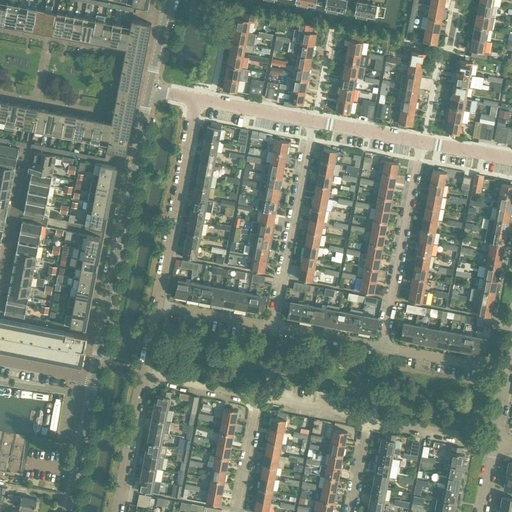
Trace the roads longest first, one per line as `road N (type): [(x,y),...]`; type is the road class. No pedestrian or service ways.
road 1 (residential): [(101,336),(151,90)]
road 2 (residential): [(156,305),(194,98)]
road 3 (residential): [(381,348),(421,142)]
road 4 (residential): [(274,327),(313,121)]
road 5 (residential): [(118,511),(143,375)]
road 6 (residential): [(67,511),(93,378)]
road 7 (residential): [(510,372),(381,348)]
road 8 (residential): [(495,442),(368,418)]
road 9 (residential): [(313,121),(194,98)]
road 10 (residential): [(274,327),(156,305)]
